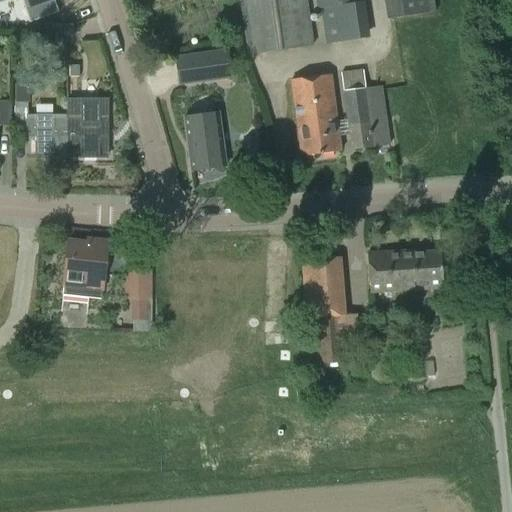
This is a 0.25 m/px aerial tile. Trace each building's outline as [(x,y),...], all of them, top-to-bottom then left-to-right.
[(26,0),(33,20),(57,12),(53,0),(26,0)] [(305,0),(240,0),(249,56),(312,47),(305,0)] [(321,9),(327,47),(368,41),(362,3),(361,0),(316,0),(317,9),(321,9)] [(432,0),(386,0),(388,18),(434,13),(432,0)] [(233,20),(222,23),(226,37),(237,34),(233,20)] [(48,36),(72,37),(73,25),(49,24),(48,36)] [(222,52),(176,59),(179,84),(225,78),(222,52)] [(341,74),(347,120),(337,122),(331,76),(291,81),(301,157),(341,152),(339,136),(350,135),(352,151),(389,146),(381,87),(365,89),(363,72),(341,74)] [(67,157),(67,117),(27,117),(27,102),(31,102),(31,84),(16,84),(16,102),(15,102),(15,126),(27,126),(27,158),(67,157)] [(0,126),(10,127),(10,101),(0,101),(0,126)] [(97,117),(67,117),(67,157),(107,157),(107,105),(96,105),(97,117)] [(184,118),(191,171),(226,167),(218,113),(184,118)] [(67,260),(63,295),(101,300),(105,264),(106,264),(108,243),(87,241),(87,245),(68,243),(66,259),(67,260)] [(511,247),(499,248),(501,274),(511,272),(511,247)] [(367,254),(370,294),(444,288),(442,269),(441,252),(414,254),(413,251),(367,254)] [(339,255),(302,258),(308,362),(344,360),(342,313),(343,313),(339,255)] [(126,271),(126,299),(130,300),(130,321),(146,321),(146,300),(150,300),(150,272),(126,271)]
